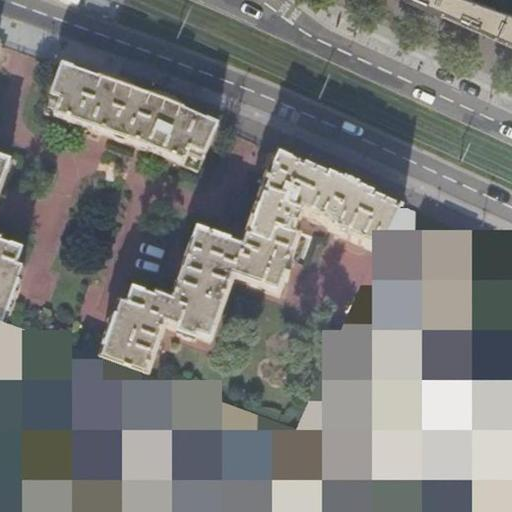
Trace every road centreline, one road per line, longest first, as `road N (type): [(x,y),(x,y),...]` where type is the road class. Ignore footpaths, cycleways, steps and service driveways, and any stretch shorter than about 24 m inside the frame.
road 1 (primary): [(3,0),(263,96),(511,208)]
road 2 (primary): [(511,125),(245,0)]
